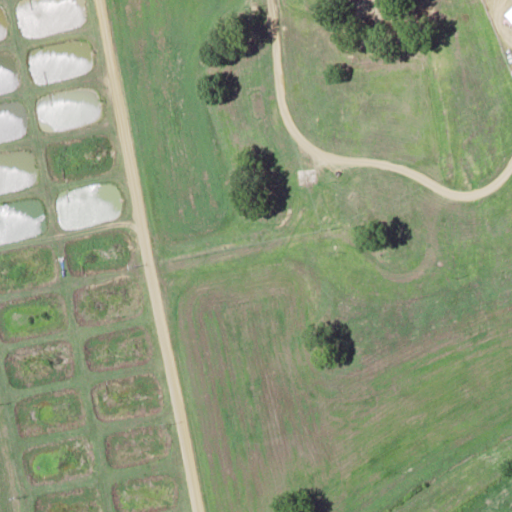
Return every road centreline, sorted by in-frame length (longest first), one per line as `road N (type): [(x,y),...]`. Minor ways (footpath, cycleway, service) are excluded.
road 1 (residential): [(194,511),(93,0)]
road 2 (residential): [(269,0),(278,96),(310,149),(401,165),(448,195),(495,181),(511,154)]
